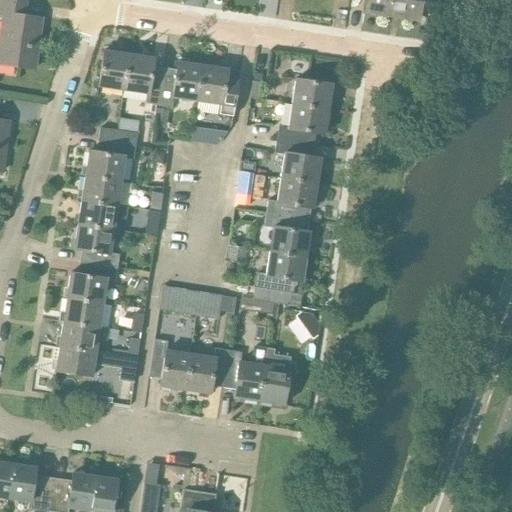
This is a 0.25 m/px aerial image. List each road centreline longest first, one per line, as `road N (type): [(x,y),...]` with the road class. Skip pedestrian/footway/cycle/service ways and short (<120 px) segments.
road 1 (residential): [(389,52),(89,6)]
road 2 (residential): [(2,270),(89,6)]
road 3 (residential): [(0,421),(6,429),(82,441),(139,436),(221,448)]
road 4 (tertiary): [(436,511),(511,297)]
